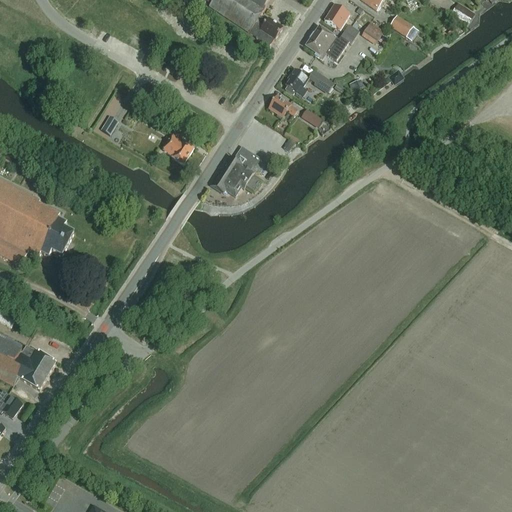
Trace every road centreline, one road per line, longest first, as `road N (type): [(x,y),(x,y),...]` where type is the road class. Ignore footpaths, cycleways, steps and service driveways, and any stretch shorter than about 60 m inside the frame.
road 1 (secondary): [(6,471),(240,126)]
road 2 (unclassified): [(240,126),(62,25),(41,0)]
road 3 (secondary): [(240,126),(326,0)]
